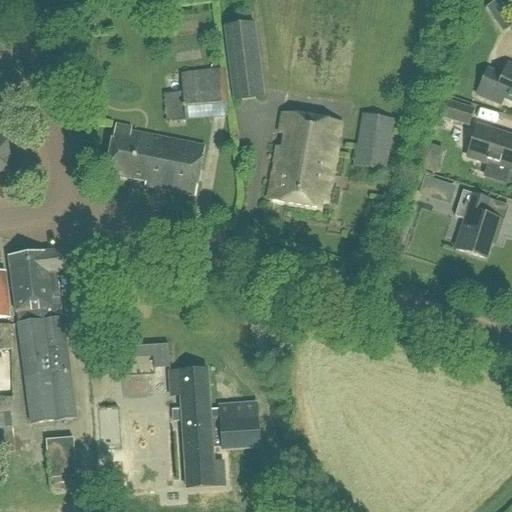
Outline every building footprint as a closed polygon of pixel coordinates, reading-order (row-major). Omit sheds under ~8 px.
[(500,0),(486,9),(494,20),(507,11),(500,0)] [(265,100),(254,25),(223,30),(234,104),(265,100)] [(511,69),(506,67),(501,79),(486,73),(475,98),(500,108),(503,101),(511,105),(511,69)] [(228,119),(225,73),(181,76),(182,95),(166,96),(167,123),(228,119)] [(474,111),(446,102),(441,120),(469,129),(474,111)] [(341,125),(281,116),(267,201),(320,210),(322,203),(326,204),(329,182),(332,182),(341,125)] [(394,122),(363,117),(354,167),(386,173),(394,122)] [(0,175),(11,174),(6,143),(3,124),(0,124),(0,175)] [(131,130),(116,127),(106,176),(145,184),(144,188),(194,198),(204,148),(131,134),(131,130)] [(511,169),(511,141),(475,130),(466,159),(511,174),(511,169)] [(425,161),(421,172),(435,177),(439,165),(425,161)] [(423,182),(419,197),(431,201),(435,186),(423,182)] [(454,192),(435,186),(431,201),(449,207),(454,192)] [(489,203),(462,194),(454,220),(464,223),(454,253),(484,262),(492,237),(496,238),(501,223),(484,218),(489,203)] [(69,272),(66,251),(8,259),(15,316),(16,316),(17,325),(30,426),(76,420),(62,319),(56,274),(69,272)] [(5,293),(3,275),(0,274),(0,321),(9,321),(6,292),(5,293)] [(0,353),(13,352),(10,327),(0,328),(0,353)] [(169,369),(167,347),(120,350),(121,360),(152,358),(153,371),(169,369)] [(210,412),(207,372),(168,374),(170,399),(180,398),(181,413),(174,413),(174,424),(181,423),(186,491),(225,488),(223,463),(213,464),(213,451),(220,450),(221,453),(259,451),(256,405),(219,408),(220,411),(210,412)] [(76,479),(73,440),(45,442),(48,481),(76,479)]
